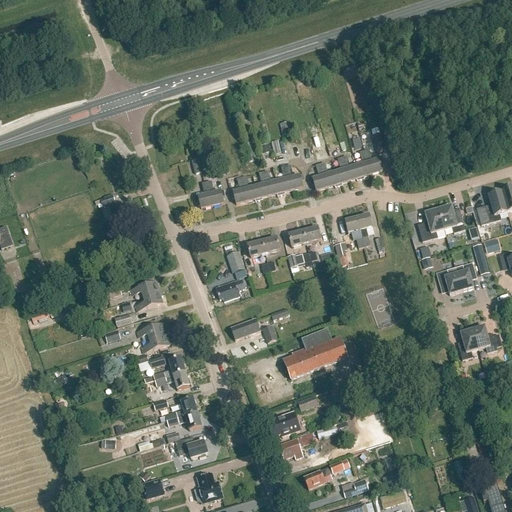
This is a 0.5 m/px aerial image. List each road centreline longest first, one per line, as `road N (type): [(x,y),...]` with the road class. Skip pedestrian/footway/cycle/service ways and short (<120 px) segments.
road 1 (residential): [(176,242),(511,172)]
road 2 (unclassified): [(280,511),(248,427),(226,407),(210,357),(213,337),(176,242)]
road 3 (primary): [(279,55),(450,0)]
road 4 (track): [(102,49),(266,0)]
road 5 (primary): [(279,55),(120,96)]
road 6 (primary): [(125,109),(279,55)]
road 7 (unclassified): [(176,242),(125,109)]
road 8 (primary): [(0,146),(125,109)]
road 9 (primary): [(120,96),(0,140)]
